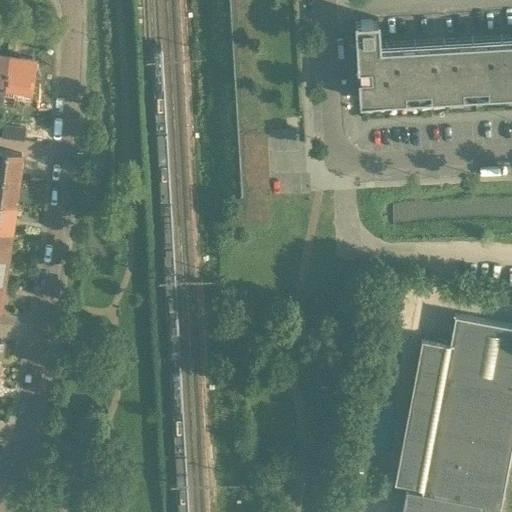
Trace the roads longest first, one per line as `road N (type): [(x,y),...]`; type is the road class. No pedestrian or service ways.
road 1 (residential): [(3,511),(46,304),(70,0)]
road 2 (residential): [(511,156),(338,159),(323,0)]
